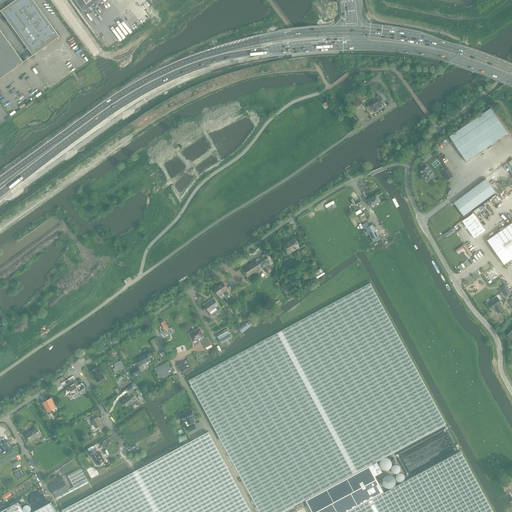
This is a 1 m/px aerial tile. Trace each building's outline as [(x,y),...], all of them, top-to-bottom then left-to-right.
[(32,56),(60,36),(59,36),(33,0),(15,0),(0,11),(1,11),(33,55),(32,55),(32,56)] [(74,0),(83,12),(84,12),(85,14),(91,10),(89,8),(99,0),(74,0)] [(0,79),(24,62),(23,62),(0,29),(0,79)] [(103,39),(101,40),(106,48),(109,47),(103,39)] [(380,102),(383,100),(380,95),(376,97),(379,101),(369,107),(373,114),(383,107),(380,102)] [(356,107),(362,103),(359,99),(353,103),(356,107)] [(490,109),(449,137),(466,161),(507,133),(490,109)] [(426,165),(419,170),(421,174),(420,174),(422,177),(423,176),(427,181),(434,176),(426,165)] [(485,179),(453,203),(463,216),(495,192),(485,179)] [(371,207),(379,202),(375,195),(367,200),(371,207)] [(472,214),(463,220),(475,238),(484,231),(472,214)] [(504,265),(511,259),(511,222),(487,240),(504,265)] [(369,226),(366,228),(372,239),(374,242),(380,239),(379,235),(373,224),(369,226)] [(292,251),(299,247),(295,240),(289,243),(288,242),(282,245),(287,253),(292,250),(292,251)] [(270,270),(267,265),(271,263),(265,254),(255,261),(242,269),(247,278),(258,271),(257,270),(259,268),(261,270),(263,268),(266,272),(267,273),(268,273),(269,273),(270,273),(270,272),(270,271),(270,270)] [(325,273),(322,268),(314,273),(317,278),(325,273)] [(232,276),(227,279),(231,286),(236,283),(232,276)] [(369,283),(189,380),(259,511),(282,511),(305,500),(308,506),(311,511),(492,511),(490,507),(486,499),(475,479),(470,470),(460,451),(460,452),(384,493),(375,476),(382,472),(376,462),(446,424),(443,420),(439,411),(434,402),(429,394),(424,384),(419,375),(410,358),(403,345),(398,336),(394,327),(389,318),(382,307),(378,298),(373,289),(370,283),(369,283)] [(220,284),(214,289),(218,296),(219,295),(221,298),(224,296),(222,293),(227,289),(223,283),(221,285),(220,284)] [(205,304),(207,307),(207,308),(210,311),(213,316),(223,310),(219,305),(214,298),(205,304)] [(495,299),(487,305),(492,312),(495,309),(498,314),(503,310),(500,306),(502,305),(497,298),(495,299)] [(166,329),(168,328),(165,321),(163,321),(163,320),(161,321),(161,322),(158,324),(160,327),(159,328),(162,334),(167,332),(166,329)] [(246,322),(238,328),(242,333),(252,325),(249,321),(247,323),(246,322)] [(193,332),(189,334),(193,341),(201,338),(204,336),(200,329),(196,331),(196,330),(193,332)] [(221,342),(231,336),(228,330),(218,336),(221,342)] [(204,336),(201,338),(206,347),(207,350),(212,348),(211,345),(207,338),(205,339),(204,336)] [(150,360),(148,357),(152,355),(149,350),(145,352),(146,354),(136,359),(139,366),(150,360)] [(187,359),(176,366),(181,373),(182,372),(184,375),(189,372),(193,369),(187,359)] [(115,368),(113,369),(115,373),(122,369),(126,377),(130,375),(125,365),(124,366),(121,360),(114,365),(115,368)] [(167,371),(171,369),(167,362),(155,369),(159,376),(164,373),(166,376),(169,374),(167,371)] [(138,366),(131,369),(135,377),(141,373),(138,366)] [(98,367),(95,369),(94,369),(91,372),(98,382),(105,377),(98,367)] [(69,386),(66,388),(69,392),(72,396),(78,392),(86,388),(82,383),(77,386),(75,382),(71,385),(70,383),(69,384),(69,386)] [(129,396),(123,401),(124,403),(124,404),(125,406),(126,406),(127,407),(131,404),(132,406),(137,403),(135,400),(137,399),(134,396),(131,399),(129,396)] [(52,397),(47,400),(53,410),(57,407),(52,397)] [(53,411),(53,410),(47,400),(42,403),(48,414),(53,411)] [(192,422),(194,421),(193,418),(195,416),(191,409),(188,411),(187,410),(184,412),(184,413),(181,415),(184,422),(187,421),(189,424),(190,426),(187,427),(190,432),(196,428),(194,424),(193,424),(192,422)] [(93,414),(88,417),(90,421),(92,420),(94,424),(92,425),(91,426),(93,429),(94,429),(96,428),(102,425),(98,417),(95,418),(93,414)] [(133,430),(127,433),(134,447),(141,444),(139,440),(148,435),(139,417),(130,423),(133,430)] [(29,441),(41,433),(37,427),(25,435),(29,441)] [(251,511),(228,468),(208,432),(140,468),(62,510),(63,511),(251,511)] [(0,449),(2,452),(5,449),(7,452),(13,448),(7,440),(5,441),(3,440),(1,441),(0,441),(0,442),(0,441),(0,449)] [(94,446),(88,449),(89,451),(88,452),(91,456),(92,455),(97,465),(98,464),(98,465),(99,466),(101,465),(101,464),(101,463),(103,462),(102,462),(104,461),(102,457),(99,452),(98,452),(96,448),(95,448),(94,446)] [(20,468),(14,471),(18,477),(23,474),(20,468)] [(81,468),(68,475),(74,487),(56,497),(57,499),(89,482),(81,468)] [(87,470),(92,477),(98,474),(97,470),(93,472),(91,468),(87,470)] [(48,483),(55,497),(69,490),(61,476),(57,478),(56,475),(48,480),(49,482),(48,483)] [(387,487),(389,488),(391,488),(393,487),(394,485),(395,483),(396,481),(395,479),(394,478),(393,476),(391,475),(389,475),(387,475),(385,476),(384,477),(383,479),(382,481),(383,483),(384,485),(385,487),(387,487)] [(12,495),(9,491),(2,496),(5,499),(12,495)] [(55,511),(50,503),(33,511),(24,511),(19,501),(0,511),(55,511)]
